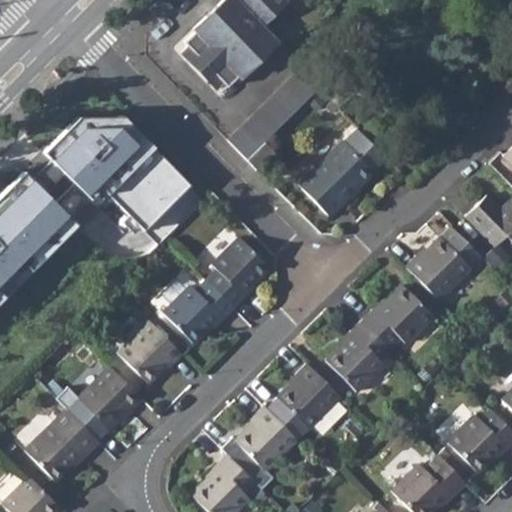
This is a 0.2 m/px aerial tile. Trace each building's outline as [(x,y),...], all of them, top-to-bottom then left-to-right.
[(284,0),(224,0),(193,32),(194,33),(183,44),(187,48),(179,55),(214,91),(222,84),(227,88),(237,77),(238,79),(242,77),(276,44),(261,28),(281,7),(286,2),(285,1),(284,0)] [(301,70),(227,142),(247,162),(265,144),(320,90),(318,88),(317,86),(301,70)] [(141,119),(87,119),(0,203),(0,297),(81,219),(70,208),(88,191),(102,205),(115,192),(153,231),(203,183),(141,119)] [(299,188),(332,221),(348,206),(345,203),(389,161),(358,130),(299,188)] [(247,162),(257,173),(276,154),(265,144),(247,162)] [(507,235),(511,239),(511,197),(502,208),(487,194),(467,215),(496,245),(507,235)] [(440,303),(472,273),(484,261),(455,230),(422,263),(419,260),(408,270),(440,303)] [(207,285),(236,313),(246,302),(244,300),(271,272),(242,242),(212,271),(217,275),(207,285)] [(165,319),(195,349),(221,323),(224,325),(236,313),(207,285),(195,296),(191,292),(165,319)] [(365,323),(394,354),(404,344),(408,348),(436,321),(406,290),(379,316),(376,313),(365,323)] [(328,366),(359,397),(387,370),(382,364),(394,354),(365,323),(353,335),(356,338),(328,366)] [(120,357),(150,387),(171,366),(174,370),(185,359),(152,325),(120,357)] [(281,401),(310,431),(343,399),(310,366),(298,378),(301,381),(281,401)] [(79,402),(110,433),(130,413),(133,416),(145,404),(112,370),(79,402)] [(511,393),(503,402),(511,411),(511,393)] [(239,445),(267,474),(300,442),(267,407),(254,421),(257,424),(237,444),(239,445)] [(447,443),(477,474),(505,447),(507,449),(511,445),(511,431),(492,410),(481,421),(476,415),(447,443)] [(28,455),(57,485),(84,459),(87,462),(102,446),(69,413),(28,455)] [(229,455),(257,484),(267,474),(239,445),(229,455)] [(192,497),(207,511),(238,511),(251,499),(246,494),(257,484),(229,455),(218,467),(220,470),(192,497)] [(392,493),(410,511),(433,511),(449,497),(452,499),(468,484),(440,455),(425,471),(420,466),(392,493)] [(60,511),(62,510),(31,478),(5,505),(11,511),(60,511)]
